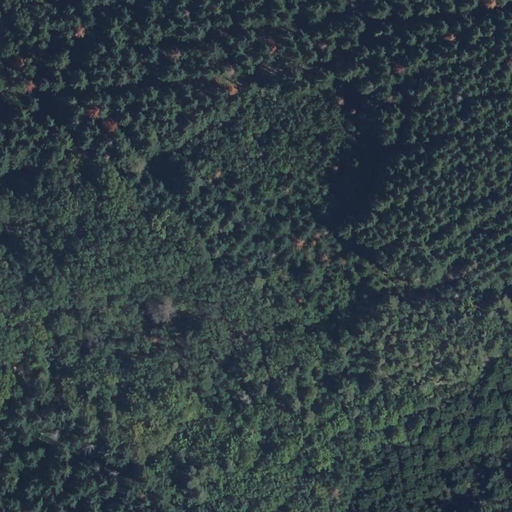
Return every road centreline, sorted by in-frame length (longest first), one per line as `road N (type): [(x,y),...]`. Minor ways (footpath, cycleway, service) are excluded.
road 1 (track): [(0,169),(79,157),(330,223),(511,286)]
road 2 (track): [(0,358),(92,419),(186,511)]
